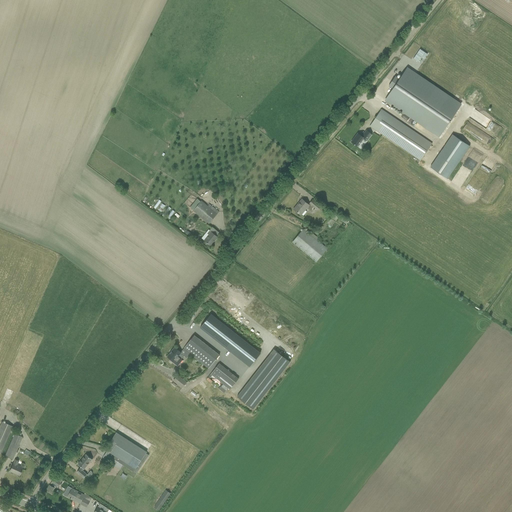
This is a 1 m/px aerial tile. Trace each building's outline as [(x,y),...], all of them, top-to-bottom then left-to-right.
[(420,49),(413,59),(418,62),(421,58),(421,57),(424,59),(427,54),(420,49)] [(399,79),(395,76),(388,86),(393,89),(385,100),(439,136),(461,104),(407,68),(399,79)] [(432,144),(411,130),(381,109),(370,126),(420,160),(432,144)] [(351,142),(358,147),(364,138),(367,140),(372,134),(367,130),(362,136),(358,133),(351,142)] [(452,134),(430,167),(447,179),(470,146),(452,134)] [(382,137),(376,145),(381,149),(387,140),(382,137)] [(302,199),(294,209),(301,215),(307,208),(312,212),(315,208),(318,209),(320,207),(312,200),(309,205),(302,199)] [(193,210),(209,224),(217,214),(201,201),(193,210)] [(210,231),(208,233),(209,235),(204,240),(211,245),(217,237),(216,236),(219,233),(212,227),(209,231),(210,231)] [(312,233),(311,235),(303,229),(292,242),(316,262),(327,249),(317,240),(318,238),(312,233)] [(250,367),(260,353),(211,314),(200,328),(250,367)] [(194,335),(183,349),(189,353),(208,368),(219,355),(194,335)] [(189,353),(183,349),(181,352),(175,348),(168,357),(173,361),(173,362),(177,366),(182,360),(181,359),(184,356),(186,357),(189,353)] [(274,349),(237,397),(253,409),(290,362),(274,349)] [(230,389),(239,378),(219,363),(210,374),(230,389)] [(173,380),(182,387),(186,382),(177,375),(173,380)] [(12,426),(2,422),(0,425),(0,453),(0,454),(12,426)] [(147,452),(116,432),(107,446),(110,448),(108,451),(108,450),(107,451),(110,452),(108,455),(134,472),(137,473),(141,466),(138,465),(147,452)] [(5,456),(12,459),(22,437),(15,434),(5,456)] [(92,459),(86,454),(78,464),(82,467),(80,469),(80,468),(77,472),(83,478),(87,474),(83,470),(84,469),(92,459)] [(13,464),(10,471),(19,475),(22,468),(17,466),(16,465),(18,461),(15,460),(13,464)] [(55,477),(52,482),(58,486),(61,481),(62,480),(57,476),(55,477)] [(84,495),(72,488),(69,493),(67,492),(65,492),(63,495),(67,497),(80,504),(83,498),(84,495)] [(166,490),(154,507),(159,511),(171,494),(166,490)] [(83,498),(80,504),(86,507),(90,501),(83,498)] [(100,503),(98,507),(94,511),(107,511),(109,509),(100,503)]
